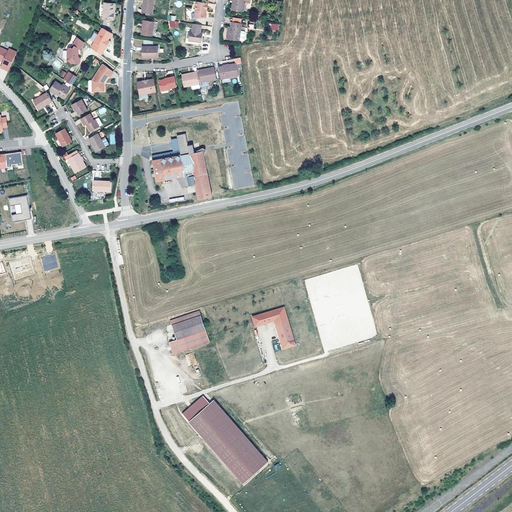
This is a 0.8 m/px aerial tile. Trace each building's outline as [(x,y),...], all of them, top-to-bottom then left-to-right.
[(152,14),(154,0),(143,0),(142,12),(152,14)] [(234,1),(233,9),(244,10),(245,2),(250,3),(250,0),(233,0),(233,1),(234,1)] [(206,11),(207,3),(196,1),(195,13),(196,18),(206,17),(206,13),(204,13),(205,10),(206,11)] [(114,20),(115,3),(104,2),(102,19),(114,20)] [(78,20),(76,24),(88,30),(90,26),(78,20)] [(152,36),(154,21),(143,20),(141,34),(152,36)] [(241,30),(242,23),(231,22),(230,22),(230,26),(231,26),(229,38),(239,40),(243,40),(244,40),(245,32),(244,31),(241,30)] [(200,35),(201,32),(202,25),(193,24),(192,31),(191,30),(189,40),(201,42),(201,35),(200,35)] [(107,42),(108,40),(112,33),(102,28),(99,34),(94,42),(91,47),(101,55),(105,48),(106,48),(108,43),(107,42)] [(94,42),(99,34),(95,31),(90,39),(94,42)] [(77,56),(77,53),(84,43),(77,38),(71,48),(69,48),(68,50),(64,51),(64,57),(65,58),(68,58),(68,60),(72,63),(79,63),(80,61),(80,58),(77,56)] [(1,66),(9,69),(17,50),(9,47),(8,49),(0,45),(0,58),(0,59),(1,57),(4,59),(3,60),(1,66)] [(158,58),(158,46),(142,46),(142,58),(158,58)] [(59,69),(63,64),(57,59),(52,64),(59,69)] [(239,75),(237,68),(236,63),(219,67),(220,75),(223,75),(223,78),(239,75)] [(104,83),(108,76),(110,77),(114,71),(103,64),(92,80),(93,91),(104,90),(104,88),(104,83)] [(216,76),(215,69),(201,71),(197,72),(199,83),(217,79),(216,76)] [(71,84),(76,76),(69,71),(64,79),(71,84)] [(199,83),(197,72),(193,72),(194,74),(182,76),(184,87),(191,85),(192,89),(200,87),(199,84),(199,83)] [(176,87),(175,76),(167,78),(167,79),(165,79),(159,80),(161,91),(169,89),(169,88),(176,87)] [(156,91),(154,79),(148,80),(148,81),(143,82),(143,81),(137,82),(140,94),(156,91)] [(65,97),(70,89),(63,84),(62,86),(56,81),(50,90),(57,94),(58,92),(65,97)] [(45,105),(52,101),(47,92),(33,100),(38,109),(45,105)] [(87,110),(82,99),(73,104),(79,115),(87,110)] [(100,127),(95,119),(94,120),(90,113),(81,118),(85,125),(86,124),(90,132),(100,127)] [(72,141),(65,128),(56,133),(63,146),(72,141)] [(109,144),(105,135),(106,135),(103,130),(89,138),(91,142),(92,142),(97,150),(100,148),(101,149),(105,147),(109,144)] [(97,150),(92,142),(91,142),(96,152),(101,149),(100,148),(97,150)] [(212,196),(203,150),(189,153),(153,160),(157,181),(184,175),(185,176),(187,175),(189,185),(196,184),(199,198),(212,196)] [(3,154),(0,154),(0,166),(0,168),(13,166),(12,164),(17,163),(18,165),(23,165),(21,151),(15,152),(3,154)] [(81,157),(80,156),(78,153),(76,154),(75,151),(69,155),(68,155),(65,156),(67,159),(68,158),(75,172),(84,168),(81,162),(83,161),(84,160),(82,156),(81,157)] [(111,191),(111,181),(94,180),(93,200),(105,198),(105,191),(111,191)] [(23,212),(12,214),(13,222),(32,218),(27,195),(9,198),(10,205),(21,203),(23,212)] [(40,258),(45,272),(59,267),(54,254),(40,258)] [(275,323),(283,349),(295,345),(288,319),(284,307),(252,316),(255,326),(274,320),(275,323)] [(201,315),(172,325),(177,340),(169,342),(173,354),(210,342),(206,330),(201,315)] [(186,354),(189,366),(197,364),(194,352),(186,354)] [(203,395),(183,413),(189,421),(210,403),(203,395)] [(214,400),(189,421),(243,483),(268,462),(214,400)]
